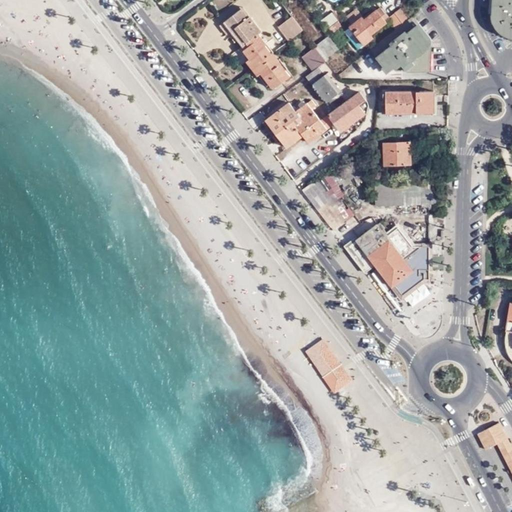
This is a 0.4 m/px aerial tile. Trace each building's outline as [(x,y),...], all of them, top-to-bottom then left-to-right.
[(511,0),(494,0),(494,15),(494,19),(495,22),(497,25),(498,28),(500,31),(502,32),(505,34),(506,35),(510,36),(511,36),(511,0)] [(247,62),(252,69),(272,54),(265,45),(267,44),(259,34),(262,32),(244,7),(243,7),(220,26),(227,35),(227,34),(231,32),(245,50),(244,51),(250,59),(248,61),(247,62)] [(371,36),(389,21),(390,20),(389,18),(380,7),(365,20),(362,17),(349,27),(350,27),(344,32),(358,49),(364,45),(364,46),(374,38),(371,36)] [(403,24),(410,18),(402,7),(394,13),(403,24)] [(329,31),(340,23),(332,12),(321,21),(329,31)] [(389,21),(396,30),(403,24),(394,13),(389,18),(390,20),(389,21)] [(303,31),(292,17),(278,27),(289,41),(303,31)] [(417,25),(411,18),(410,18),(403,24),(396,30),(371,50),(376,57),(389,73),(394,68),(396,70),(402,65),(406,71),(432,72),(433,43),(432,41),(432,38),(419,23),(417,25)] [(343,26),(340,23),(329,31),(332,35),(343,26)] [(231,32),(227,34),(248,61),(250,59),(244,51),(245,50),(231,32)] [(315,47),(325,60),(338,49),(329,37),(315,47)] [(315,47),(302,57),(313,71),(319,67),(326,62),(325,60),(315,47)] [(291,76),(274,53),(252,69),(258,76),(261,73),(270,85),(272,87),(273,88),(275,88),(291,76)] [(339,94),(319,67),(313,71),(306,77),(326,104),(339,94)] [(360,91),(329,115),(341,132),(366,114),(359,105),(366,100),(360,91)] [(434,113),(435,91),(386,91),(386,113),(434,113)] [(313,142),(335,124),(328,116),(327,115),(321,120),(312,109),(317,106),(312,100),(296,112),(289,102),(266,120),(288,149),(304,137),(307,134),(313,142)] [(310,144),(313,142),(307,134),(304,137),(310,144)] [(412,164),(411,142),(384,143),(385,166),(412,164)] [(352,159),(329,172),(302,189),(332,229),(354,214),(348,206),(346,207),(340,197),(345,195),(341,189),(362,176),(352,159)] [(376,207),(432,205),(431,205),(431,184),(375,185),(376,207)] [(356,239),(345,247),(365,273),(375,266),(392,288),(396,285),(403,295),(424,279),(424,269),(429,270),(429,248),(422,247),(416,251),(398,228),(386,236),(377,224),(356,239)] [(341,242),(352,234),(350,232),(340,240),(341,242)] [(356,239),(352,234),(341,242),(345,247),(356,239)] [(306,352),(335,393),(342,388),(353,381),(324,339),(320,342),(306,352)] [(511,447),(499,422),(478,434),(486,450),(498,444),(511,471),(511,447)]
